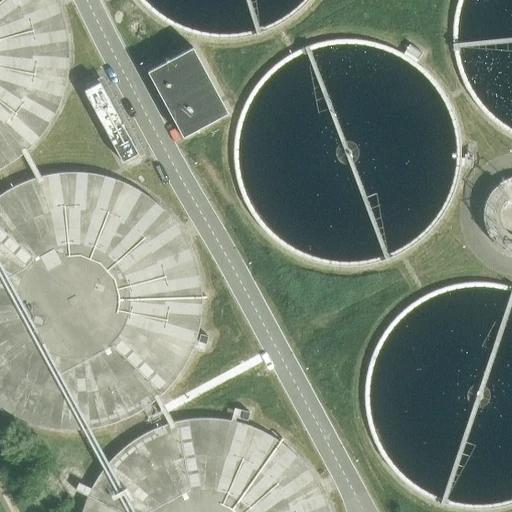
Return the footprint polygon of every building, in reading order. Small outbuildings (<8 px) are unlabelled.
[(0,0),(0,166),(7,164),(32,143),(50,120),(63,93),(68,66),(68,36),(60,6),(56,0),(0,0)] [(144,0),(167,18),(194,30),(223,33),(257,28),(285,15),(301,0),(144,0)] [(481,106),(509,128),(511,129),(511,0),(458,0),(455,10),(453,45),(463,79),(481,106)] [(261,224),(289,247),(316,258),(345,262),(378,257),(406,243),(428,224),(446,198),(455,169),(456,135),(447,105),(431,79),(410,60),(388,47),(355,39),(323,40),(291,52),(262,74),(244,101),(234,129),(233,164),(243,198),(261,224)] [(183,137),(186,135),(228,112),(193,47),(150,70),(147,72),(183,137)] [(84,91),(122,162),(138,153),(100,82),(84,91)] [(0,408),(22,420),(61,429),(104,425),(138,411),(163,390),(181,367),(194,340),(199,313),(199,283),(191,253),(179,230),(165,211),(144,193),(118,179),(94,173),(73,170),(49,172),(23,179),(0,191),(0,408)] [(394,466),(422,489),(450,500),(478,503),(511,498),(511,497),(511,286),(488,280),(457,282),(424,293),(396,315),(377,342),(368,370),(367,406),(377,439),(394,466)] [(328,511),(327,504),(315,480),(300,462),(279,444),(253,430),(229,424),(208,421),(184,423),(159,430),(132,444),(111,462),(96,481),(82,511),(81,511),(328,511)]
